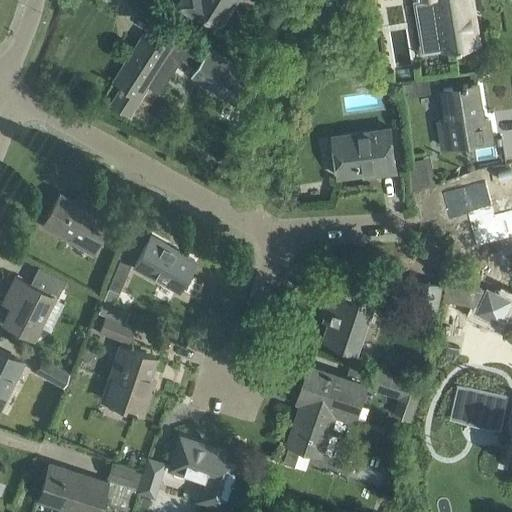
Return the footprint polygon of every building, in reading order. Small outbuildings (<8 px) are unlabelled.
[(180,0),(176,6),(193,17),(197,10),(221,24),(223,21),(226,24),(231,16),(228,13),(235,0),(180,0)] [(417,0),(426,52),(445,49),(445,51),(458,49),(464,48),(463,46),(477,44),(469,0),(417,0)] [(123,88),(114,102),(131,113),(149,84),(162,93),(174,72),(161,65),(170,50),(175,53),(197,67),(203,57),(209,48),(187,34),(184,38),(162,24),(153,38),(145,33),(115,80),(122,85),(121,87),(123,88)] [(197,67),(192,74),(251,111),(260,81),(258,79),(209,48),(203,57),(197,67)] [(464,84),(464,85),(444,88),(449,118),(440,119),(444,146),(493,138),(489,118),(482,119),(478,100),(481,100),(479,82),(464,84)] [(334,134),(340,175),(381,170),(381,172),(397,170),(391,127),(334,134)] [(414,158),(409,164),(412,190),(434,182),(431,156),(414,158)] [(220,162),(216,168),(227,175),(231,169),(220,162)] [(492,179),(439,190),(444,211),(472,206),(479,241),(511,234),(511,206),(499,210),(492,179)] [(43,222),(93,250),(113,213),(90,200),(86,206),(60,192),(43,222)] [(135,264),(179,289),(195,259),(151,234),(135,264)] [(109,285),(120,290),(132,262),(120,258),(109,285)] [(75,295),(74,296),(78,298),(78,297),(84,299),(83,301),(87,303),(88,301),(90,302),(89,304),(93,305),(94,304),(95,304),(100,295),(39,265),(30,283),(16,276),(4,301),(12,305),(4,321),(33,336),(53,295),(57,297),(61,287),(63,288),(62,290),(66,292),(67,291),(69,292),(68,293),(70,294),(70,295),(72,296),(73,294),(75,295)] [(479,279),(484,292),(475,288),(466,304),(502,321),(511,299),(511,296),(497,290),(492,274),(479,279)] [(429,281),(425,306),(437,308),(442,283),(429,281)] [(331,304),(336,306),(325,338),(357,350),(366,324),(372,326),(379,304),(374,302),(376,297),(353,289),(354,287),(349,285),(348,287),(338,284),(331,304)] [(126,346),(134,325),(106,314),(99,331),(121,340),(108,377),(117,380),(110,401),(131,408),(130,410),(135,412),(135,411),(142,414),(150,391),(144,389),(156,356),(126,346)] [(0,404),(23,359),(0,347),(0,404)] [(68,370),(72,365),(57,357),(53,362),(42,356),(35,370),(63,386),(70,371),(68,370)] [(290,444),(309,450),(322,455),(336,413),(356,420),(368,384),(311,365),(298,401),(303,403),(290,444)] [(393,413),(411,419),(423,385),(407,380),(377,370),(372,386),(399,395),(393,413)] [(466,420),(500,428),(505,406),(471,398),(466,420)] [(231,476),(235,464),(220,459),(223,449),(181,435),(171,466),(211,479),(205,498),(222,504),(230,480),(234,481),(235,478),(231,476)] [(149,457),(144,471),(139,489),(153,494),(164,462),(149,457)] [(139,489),(144,471),(114,461),(109,476),(107,481),(50,462),(38,498),(80,511),(96,511),(101,500),(130,510),(137,488),(139,489)]
